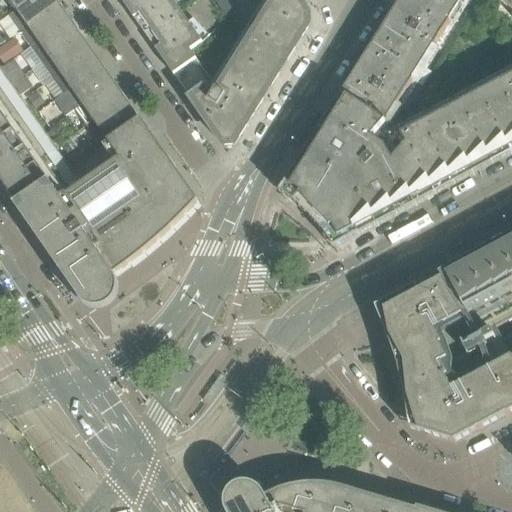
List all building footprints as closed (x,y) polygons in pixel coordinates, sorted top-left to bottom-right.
[(7,0),(16,12),(33,0),(7,0)] [(20,33),(60,5),(56,0),(33,0),(16,12),(16,13),(9,18),(20,33)] [(180,12),(171,0),(120,0),(146,36),(180,12)] [(235,148),(301,43),(310,29),(310,18),(299,0),(279,0),(265,20),(263,19),(218,91),(216,94),(227,100),(220,110),(211,104),(203,118),(224,149),(235,148)] [(279,0),(265,0),(270,7),(263,19),(265,20),(279,0)] [(386,127),(460,8),(465,0),(403,0),(341,99),(386,127)] [(511,10),(511,0),(501,0),(501,1),(511,10)] [(31,49),(71,21),(60,5),(20,33),(31,49)] [(191,54),(203,45),(208,41),(210,39),(197,25),(192,29),(180,12),(146,36),(174,77),(197,61),(191,54)] [(42,65),(82,37),(71,21),(31,49),(42,65)] [(53,81),(93,53),(82,37),(42,65),(53,81)] [(0,59),(5,67),(23,54),(14,41),(0,51),(0,59)] [(72,92),(104,69),(93,53),(53,81),(64,97),(72,92)] [(197,61),(174,77),(203,118),(211,104),(220,110),(227,100),(216,94),(218,91),(197,61)] [(14,62),(1,71),(12,86),(25,77),(14,62)] [(0,182),(17,208),(15,209),(80,302),(83,306),(88,310),(94,312),(99,312),(105,311),(110,308),(115,305),(118,300),(119,294),(119,288),(118,283),(115,278),(117,276),(122,272),(140,259),(162,241),(182,221),(199,204),(182,181),(164,155),(157,144),(152,137),(141,121),(71,170),(70,171),(56,150),(45,134),(35,121),(34,118),(23,102),(20,99),(12,86),(1,71),(1,70),(0,69),(0,182)] [(83,108),(116,85),(104,69),(72,92),(83,108)] [(25,77),(12,86),(20,99),(33,89),(25,78),(25,77)] [(336,251),(511,156),(511,79),(402,139),(415,162),(409,159),(407,163),(376,143),(386,127),(341,99),(289,182),(281,194),(295,205),(311,220),(325,236),(336,251)] [(87,129),(127,101),(116,85),(83,108),(76,113),(87,129)] [(45,105),(38,94),(28,101),(36,112),(45,105)] [(105,140),(138,117),(127,101),(87,129),(98,145),(105,140)] [(68,135),(60,124),(50,131),(57,142),(68,135)] [(83,155),(72,139),(61,147),(72,163),(83,155)] [(511,236),(444,273),(479,338),(511,320),(511,236)] [(511,414),(511,371),(494,338),(479,338),(444,273),(376,310),(388,339),(398,369),(406,400),(410,432),(428,437),(455,445),(480,432),(507,418),(507,417),(508,417),(511,414)] [(423,511),(355,494),(339,489),(321,487),(300,488),(283,492),(267,499),(263,494),(256,489),(253,488),(250,487),(246,487),(240,488),(237,489),(234,491),(230,496),(228,499),(227,502),(226,506),(226,511),(423,511)]
